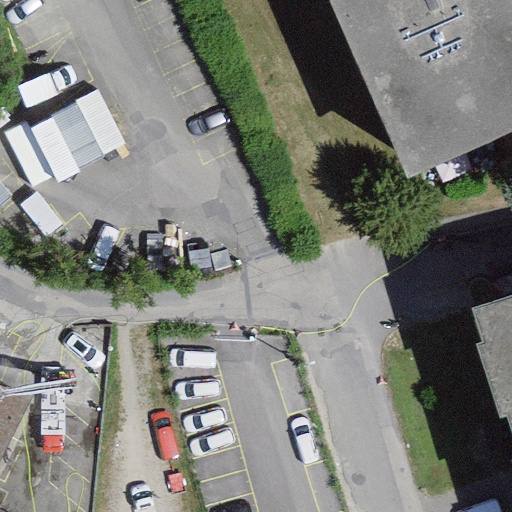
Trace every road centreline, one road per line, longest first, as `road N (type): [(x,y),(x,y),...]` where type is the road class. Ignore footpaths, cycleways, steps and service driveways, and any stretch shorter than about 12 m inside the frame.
road 1 (residential): [(288,280),(249,215),(196,192),(93,0)]
road 2 (residential): [(288,280),(343,347),(394,511)]
